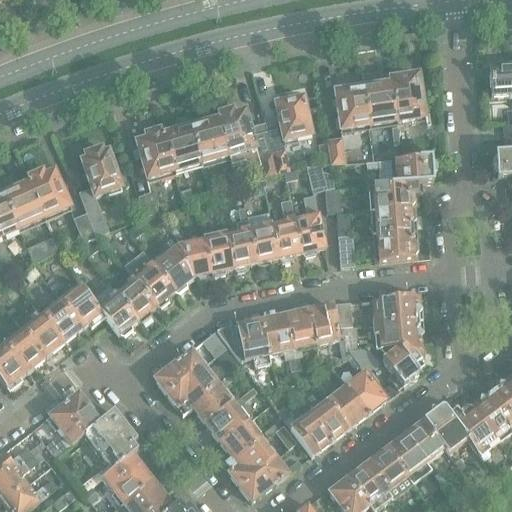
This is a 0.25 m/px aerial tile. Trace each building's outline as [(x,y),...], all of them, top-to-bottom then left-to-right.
[(511,69),(488,71),(490,90),(490,101),(511,99),(511,129),(503,130),(504,144),(511,143),(511,69)] [(425,123),(419,82),(414,78),(389,82),(396,128),(425,123)] [(369,132),(396,128),(389,82),(362,86),(369,132)] [(341,137),(369,132),(362,86),(344,89),(345,94),(334,95),(341,137)] [(277,127),(264,130),(272,160),(286,156),(284,148),(290,147),(311,142),(303,101),(300,102),(299,97),(284,100),(285,105),(277,106),(274,111),(276,122),(277,127)] [(219,121),(217,122),(227,162),(230,170),(244,165),(253,172),(261,169),(259,163),(272,160),(264,130),(250,134),(248,129),(245,118),(240,116),(233,117),(232,113),(218,117),(219,121)] [(217,122),(206,125),(205,121),(189,125),(201,169),(227,162),(217,122)] [(174,177),(201,169),(189,125),(171,130),(173,135),(163,138),(174,177)] [(392,149),(398,148),(395,130),(389,131),(392,149)] [(163,138),(160,138),(159,134),(144,138),(145,143),(139,145),(136,150),(146,185),(174,177),(163,138)] [(340,141),(327,144),(331,168),(344,168),(340,141)] [(402,164),(411,163),(410,150),(400,151),(402,164)] [(107,155),(102,157),(101,152),(84,158),(86,163),(80,165),(90,193),(78,197),(87,217),(86,217),(95,241),(109,235),(94,202),(128,190),(123,176),(116,179),(107,155)] [(277,178),(291,174),(286,156),(272,160),(277,178)] [(507,182),(511,182),(511,157),(505,158),(494,159),(495,163),(491,168),(491,173),(496,177),(496,183),(507,182)] [(277,178),(272,160),(259,163),(261,169),(264,181),(277,178)] [(435,170),(431,167),(430,163),(365,168),(365,174),(377,173),(379,192),(421,188),(432,187),(432,181),(436,178),(435,170)] [(322,172),(307,173),(312,197),(324,195),(333,193),(330,179),(323,176),(322,172)] [(48,175),(42,178),(40,173),(27,180),(29,184),(26,185),(43,221),(69,209),(54,178),(48,175)] [(296,184),(294,176),(283,178),(285,186),(296,184)] [(0,197),(17,233),(43,221),(26,185),(17,190),(15,185),(0,192),(0,197)] [(422,197),(421,188),(379,192),(380,197),(370,198),(371,216),(414,212),(417,209),(416,198),(422,197)] [(189,190),(179,193),(182,205),(192,202),(189,190)] [(338,196),(324,197),(326,219),(336,218),(339,218),(338,196)] [(0,241),(17,233),(0,197),(0,241)] [(150,197),(138,201),(145,222),(156,217),(150,197)] [(325,255),(314,205),(313,201),(303,203),(306,218),(292,221),(300,260),(304,262),(315,259),(317,256),(325,255)] [(300,260),(292,221),(288,206),(277,208),(281,223),(269,226),(277,265),(281,267),(292,264),(295,261),(300,260)] [(255,270),(247,231),(243,212),(237,213),(240,226),(235,227),(236,234),(226,236),(234,274),(237,276),(248,274),(250,271),(255,270)] [(415,225),(414,213),(414,212),(371,216),(372,219),(369,219),(371,240),(412,237),(411,228),(415,225)] [(84,246),(95,241),(86,217),(74,222),(84,246)] [(267,217),(245,222),(247,231),(255,270),(259,272),(269,269),(272,266),(277,265),(269,226),(267,217)] [(339,218),(336,218),(337,243),(349,242),(347,217),(339,218)] [(134,227),(127,233),(134,241),(141,236),(134,227)] [(175,242),(180,238),(175,231),(170,235),(175,242)] [(227,276),(234,274),(226,236),(201,242),(210,282),(224,279),(227,276)] [(416,248),(412,246),(412,237),(371,240),(373,263),(377,267),(413,263),(413,258),(417,256),(416,248)] [(111,252),(116,247),(110,241),(105,245),(111,252)] [(198,285),(210,282),(201,242),(179,247),(179,250),(186,277),(190,282),(191,284),(195,283),(198,285)] [(353,270),(351,242),(349,242),(337,243),(339,271),(353,270)] [(95,254),(87,245),(81,250),(89,259),(95,254)] [(186,277),(179,250),(179,247),(178,247),(179,250),(172,255),(170,252),(151,267),(174,297),(178,297),(187,291),(186,288),(191,284),(190,282),(186,277)] [(33,249),(26,252),(34,268),(40,265),(33,249)] [(143,256),(125,270),(133,281),(156,312),(161,312),(169,305),(170,300),(174,297),(151,267),(143,256)] [(46,286),(47,288),(53,283),(42,268),(36,273),(46,286)] [(30,286),(24,279),(15,286),(21,294),(30,286)] [(152,315),(156,312),(133,281),(131,283),(114,296),(138,326),(142,326),(151,319),(152,315)] [(104,321),(95,311),(80,290),(61,305),(82,333),(88,328),(91,331),(104,321)] [(114,296),(95,311),(104,321),(108,326),(109,327),(119,341),(121,341),(123,341),(132,334),(133,330),(138,326),(114,296)] [(420,307),(416,305),(416,299),(375,304),(376,319),(376,320),(372,321),(372,329),(418,326),(417,317),(421,315),(420,307)] [(63,347),(82,333),(61,305),(41,320),(63,347)] [(352,331),(349,308),(349,307),(334,308),(340,332),(352,331)] [(315,351),(339,346),(331,309),(306,315),(315,351)] [(15,326),(21,321),(12,310),(7,315),(15,326)] [(292,356),(315,351),(306,315),(283,320),(292,356)] [(44,362),(63,347),(41,320),(22,335),(44,362)] [(269,361),(292,356),(283,320),(260,325),(268,360),(270,370),(271,370),(269,361)] [(241,368),(246,367),(253,365),(255,373),(270,370),(268,360),(260,325),(216,334),(228,350),(241,368)] [(422,337),(419,336),(418,326),(372,329),(373,340),(378,339),(379,353),(395,352),(423,350),(422,337)] [(25,377),(44,362),(22,335),(4,350),(25,377)] [(213,337),(202,345),(214,361),(217,359),(225,353),(213,337)] [(341,366),(345,365),(341,346),(337,347),(341,366)] [(19,382),(25,377),(4,350),(0,352),(0,385),(3,389),(9,396),(22,385),(19,382)] [(420,365),(424,362),(423,350),(395,352),(379,353),(384,361),(380,364),(391,379),(386,383),(390,388),(378,396),(385,406),(387,405),(386,404),(394,398),(394,399),(399,395),(402,393),(417,382),(418,376),(416,374),(423,369),(420,365)] [(225,353),(217,359),(231,376),(238,370),(225,353)] [(197,374),(202,370),(190,355),(153,384),(165,399),(197,374)] [(365,378),(377,369),(367,355),(348,356),(352,361),(359,370),(364,377),(365,378)] [(352,361),(347,364),(354,373),(359,370),(352,361)] [(293,363),(287,364),(288,365),(290,376),(296,375),(295,369),(293,364),(293,363)] [(491,371),(490,372),(496,379),(502,373),(497,367),(495,368),(494,369),(491,371)] [(206,382),(204,384),(197,374),(165,399),(176,413),(180,410),(184,415),(180,418),(181,419),(191,412),(189,409),(213,390),(206,382)] [(385,406),(378,396),(365,378),(364,377),(345,391),(366,420),(385,406)] [(511,385),(507,379),(498,386),(497,392),(490,397),(511,425),(511,385)] [(326,397),(318,387),(318,386),(313,389),(322,400),(326,397)] [(204,428),(230,408),(215,389),(213,390),(189,409),(191,412),(204,428)] [(347,434),(366,420),(345,391),(326,406),(347,434)] [(253,398),(254,398),(250,392),(239,401),(244,407),(254,399),(253,398)] [(465,404),(471,400),(465,392),(459,396),(465,404)] [(100,426),(88,411),(77,397),(48,421),(64,440),(55,447),(53,444),(45,450),(54,462),(84,439),(100,426)] [(509,439),(511,436),(511,425),(490,397),(485,401),(480,400),(471,407),(467,407),(495,443),(506,435),(509,439)] [(329,447),(347,434),(326,406),(309,419),(315,428),(329,447)] [(467,407),(466,407),(464,406),(455,413),(453,410),(446,415),(468,444),(477,454),(476,455),(483,464),(489,459),(483,451),(495,443),(467,407)] [(218,447),(245,427),(230,408),(204,428),(218,447)] [(443,412),(438,411),(424,421),(424,424),(423,425),(445,454),(448,459),(468,444),(446,415),(443,412)] [(136,446),(122,429),(112,416),(100,426),(84,439),(112,475),(141,453),(141,452),(136,456),(131,450),(136,446)] [(329,447),(315,428),(309,419),(290,433),(311,461),(329,447)] [(426,468),(445,454),(423,425),(420,427),(418,426),(413,430),(412,433),(404,439),(426,468)] [(257,447),(259,445),(245,427),(218,447),(231,464),(233,467),(257,448),(257,447)] [(273,427),(263,436),(267,441),(277,432),(273,427)] [(295,447),(288,438),(281,444),(287,453),(295,447)] [(387,452),(385,453),(413,490),(432,476),(426,468),(404,439),(401,441),(399,441),(394,444),(394,447),(387,452)] [(37,456),(43,451),(40,446),(25,457),(23,455),(9,466),(2,456),(0,458),(0,486),(16,474),(21,481),(43,464),(37,456)] [(260,458),(263,455),(257,448),(233,467),(231,464),(225,468),(231,475),(227,478),(237,491),(268,467),(260,458)] [(132,460),(142,453),(141,453),(112,475),(103,483),(122,508),(152,485),(132,460)] [(367,467),(366,468),(394,504),(413,490),(385,453),(383,455),(380,455),(375,459),(375,461),(367,467)] [(457,461),(453,464),(458,472),(463,469),(457,461)] [(288,479),(287,478),(275,462),(268,467),(237,491),(250,507),(288,479)] [(511,465),(510,462),(501,469),(507,476),(511,471),(511,465)] [(296,464),(289,470),(292,474),(300,469),(296,464)] [(348,481),(347,482),(369,511),(383,511),(394,504),(366,468),(364,469),(361,469),(356,473),(356,475),(348,481)] [(27,489),(21,481),(16,474),(0,486),(0,504),(2,507),(27,489)] [(441,489),(446,486),(438,475),(433,478),(441,489)] [(98,477),(77,492),(82,498),(91,491),(102,483),(98,477)] [(367,511),(368,511),(369,511),(347,482),(345,484),(342,483),(337,487),(337,490),(328,497),(339,511),(367,511)] [(6,511),(29,511),(56,492),(50,485),(34,497),(27,489),(2,507),(6,511)] [(171,511),(172,511),(161,498),(152,485),(122,508),(125,511),(171,511)] [(91,491),(82,498),(88,506),(97,500),(91,491)] [(55,511),(60,511),(74,502),(68,494),(52,507),(55,511)] [(431,499),(423,505),(428,511),(437,511),(440,511),(431,499)]
